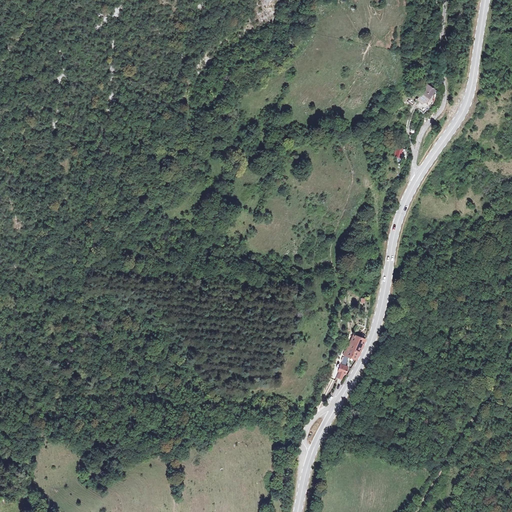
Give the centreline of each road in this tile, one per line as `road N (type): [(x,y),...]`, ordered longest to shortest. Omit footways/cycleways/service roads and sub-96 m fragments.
road 1 (secondary): [(418,178),(396,224),(382,311),(311,454),(297,511)]
road 2 (track): [(416,511),(491,396),(511,338)]
road 3 (secondary): [(486,0),(472,87),(418,178)]
road 4 (residential): [(418,178),(418,139),(444,97),(444,0)]
